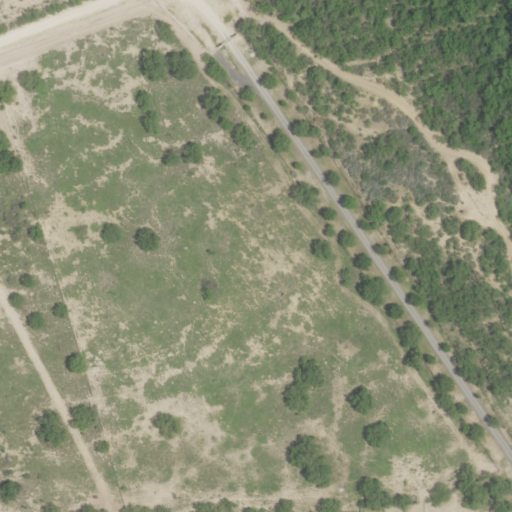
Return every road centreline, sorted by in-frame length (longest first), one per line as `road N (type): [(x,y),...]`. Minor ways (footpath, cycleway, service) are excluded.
road 1 (residential): [(203,0),(511,447)]
road 2 (residential): [(0,54),(151,0)]
